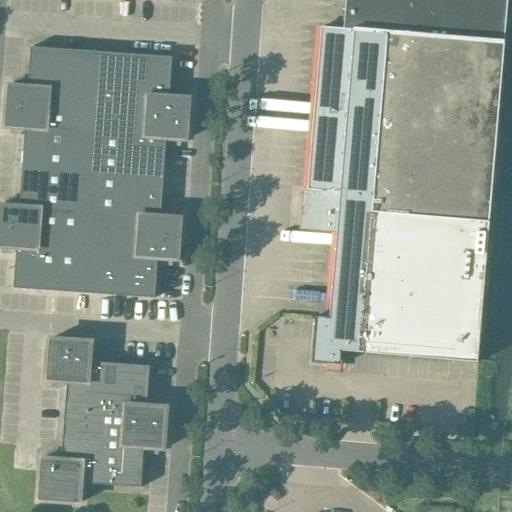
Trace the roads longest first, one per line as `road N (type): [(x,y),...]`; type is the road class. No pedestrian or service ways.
road 1 (unclassified): [(211,38),(189,331)]
road 2 (unclassified): [(225,333),(244,41)]
road 3 (unclassified): [(219,444),(500,469)]
road 4 (unclassified): [(211,38),(0,20)]
road 5 (unclassified): [(189,331),(0,317)]
road 6 (unclassified): [(189,331),(175,511)]
road 7 (unknown): [(37,320),(32,444)]
